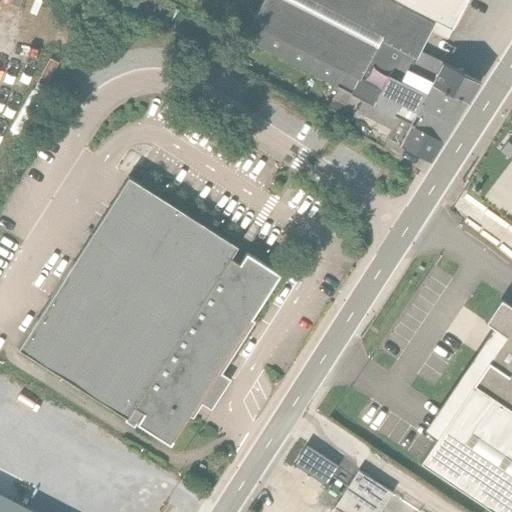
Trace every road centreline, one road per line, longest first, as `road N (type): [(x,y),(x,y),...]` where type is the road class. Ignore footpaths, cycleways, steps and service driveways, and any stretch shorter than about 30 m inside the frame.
road 1 (unknown): [(102,106),(297,228),(304,256),(257,348),(253,377),(451,511)]
road 2 (secondary): [(226,511),(511,67)]
road 3 (unknown): [(102,106),(134,84),(184,89),(419,212),(472,250)]
road 4 (unknown): [(102,106),(0,290)]
road 5 (unknown): [(472,250),(385,392)]
